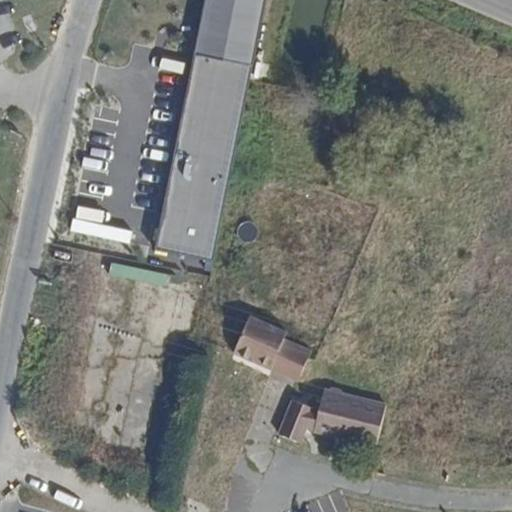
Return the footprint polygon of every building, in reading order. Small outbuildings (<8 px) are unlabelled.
[(265,0),(207,0),(155,251),(211,263),(265,0)] [(234,353),(254,362),(255,359),(271,366),(270,369),(298,381),(312,351),(284,339),(287,332),(251,315),(234,353)] [(255,359),(254,362),(270,369),(271,366),(255,359)] [(315,431),(336,436),(337,431),(348,433),(347,439),(376,446),(387,405),(343,393),(341,389),(332,388),(328,390),(325,389),(320,410),(315,409),(293,399),(284,421),(307,430),(307,427),(315,429),(315,431)] [(400,444),(405,445),(417,400),(411,399),(410,403),(394,400),(395,395),(394,394),(382,440),(400,444)] [(417,400),(405,445),(419,448),(430,403),(417,400)] [(448,408),(430,403),(419,448),(425,450),(426,446),(444,450),(454,409),(448,408)] [(301,442),(307,430),(284,421),(279,433),(301,442)] [(337,431),(336,436),(347,439),(348,433),(337,431)] [(400,444),(382,440),(381,444),(399,449),(400,444)]
